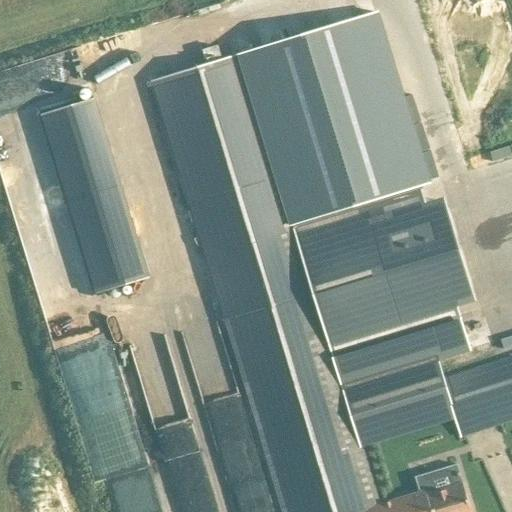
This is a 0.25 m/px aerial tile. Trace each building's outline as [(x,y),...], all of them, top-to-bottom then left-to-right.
[(383,10),(241,53),(293,225),(421,186),(421,187),(436,182),(383,10)] [(241,53),(155,80),(209,259),(294,233),(296,233),(293,225),(241,53)] [(96,102),(41,119),(96,295),(150,279),(96,102)] [(209,259),(205,260),(224,320),(226,320),(312,293),(334,363),(342,390),(438,360),(471,350),(456,303),(469,285),(447,214),(427,207),(421,187),(421,186),(293,225),(296,233),(294,233),(209,259)] [(312,293),(226,320),(285,511),(472,511),(463,483),(458,465),(420,476),(425,491),(378,505),(359,446),(342,390),(334,363),(312,293)] [(216,325),(186,333),(192,354),(210,349),(213,362),(225,359),(216,325)] [(438,360),(342,390),(359,446),(455,417),(461,436),(511,419),(511,357),(444,379),(438,360)] [(92,479),(141,465),(114,367),(65,381),(92,479)]
